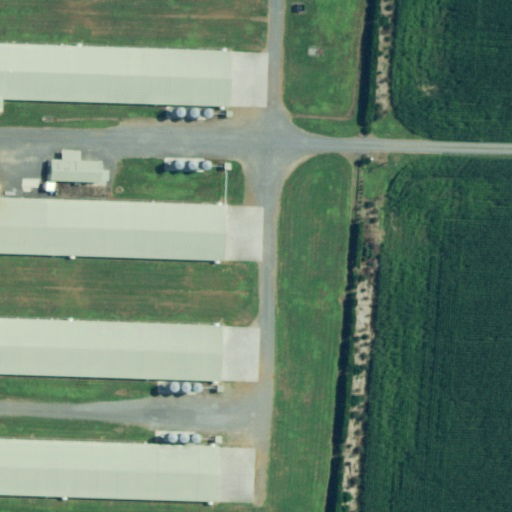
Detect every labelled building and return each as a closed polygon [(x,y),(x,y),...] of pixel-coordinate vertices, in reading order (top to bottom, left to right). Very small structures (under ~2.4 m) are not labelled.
[(0,110),(2,111),(2,99),(169,105),(208,106),(226,107),(227,53),(0,45),(0,110)] [(209,109),(169,107),(169,118),(208,120),(209,109)] [(109,173),(101,172),(101,163),(79,162),(79,152),(62,152),(62,161),(51,161),(50,181),(45,181),(45,192),(55,192),(55,182),(87,183),(87,188),(109,189),(109,173)] [(205,160),(166,159),(165,171),(205,172),(205,160)] [(0,190),(0,253),(224,261),(226,207),(0,199),(0,193),(0,190)] [(218,382),(219,346),(220,328),(0,320),(0,374),(164,380),(198,381),(218,382)] [(198,383),(163,382),(163,396),(197,397),(198,383)] [(158,431),(157,443),(198,445),(198,433),(158,431)] [(0,495),(217,504),(220,447),(0,439),(0,495)]
